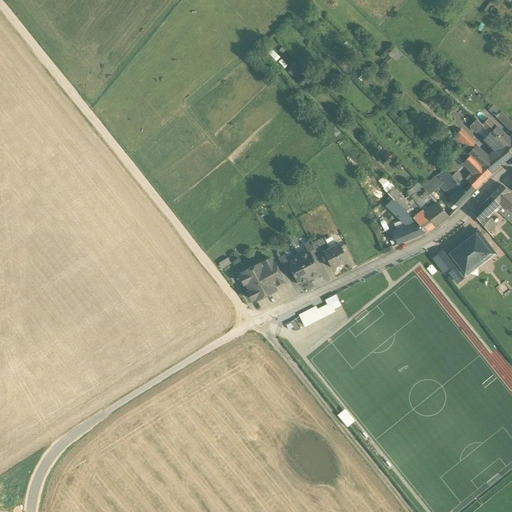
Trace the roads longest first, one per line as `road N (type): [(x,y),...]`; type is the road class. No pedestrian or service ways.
road 1 (track): [(254,320),(0,3)]
road 2 (residential): [(511,167),(423,240),(254,320)]
road 3 (track): [(254,320),(409,511)]
road 4 (track): [(76,431),(254,320)]
